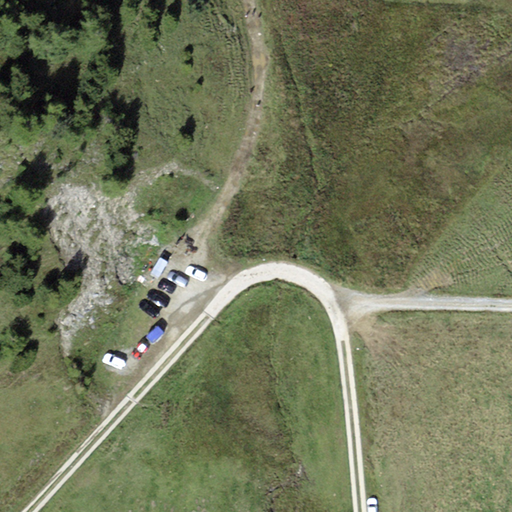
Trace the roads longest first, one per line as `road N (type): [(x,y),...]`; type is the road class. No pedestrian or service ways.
road 1 (track): [(188,335),(187,291),(244,159),(259,87),(248,0)]
road 2 (track): [(188,335),(27,511)]
road 3 (track): [(364,511),(334,310)]
road 4 (track): [(334,310),(314,283),(272,270),(233,289),(188,335)]
road 5 (track): [(334,310),(511,307)]
